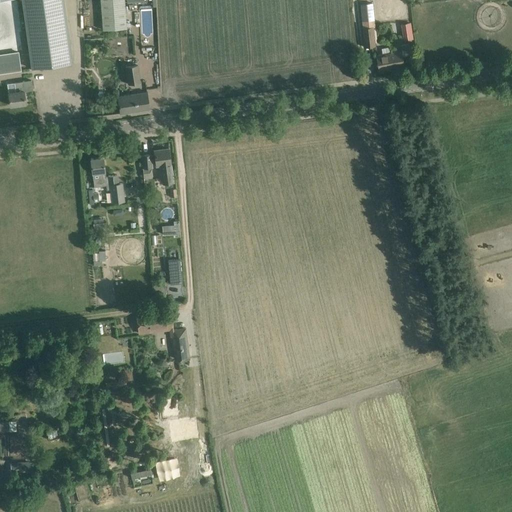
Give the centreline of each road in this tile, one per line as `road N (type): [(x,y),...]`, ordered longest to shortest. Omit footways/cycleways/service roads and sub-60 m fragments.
road 1 (tertiary): [(511,74),(0,140)]
road 2 (track): [(176,133),(189,303),(0,329)]
